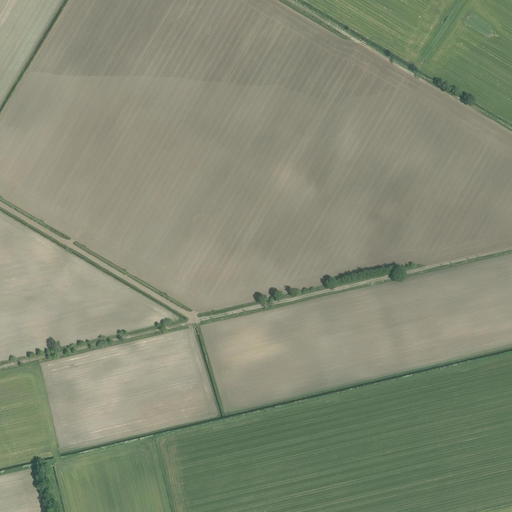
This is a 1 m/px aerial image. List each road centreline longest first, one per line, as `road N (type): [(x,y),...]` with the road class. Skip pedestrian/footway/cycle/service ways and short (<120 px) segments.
road 1 (track): [(511,249),(202,319),(0,204)]
road 2 (track): [(287,0),(511,131)]
